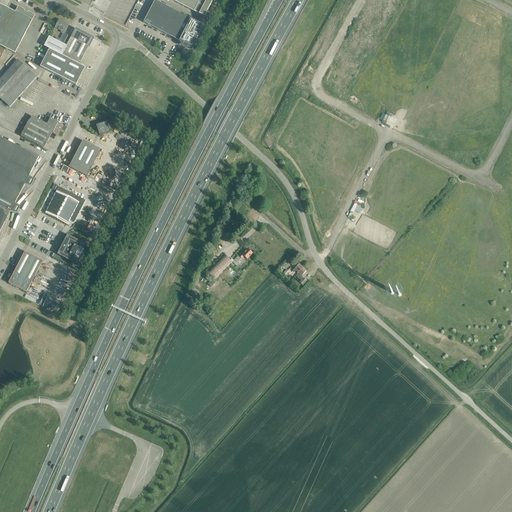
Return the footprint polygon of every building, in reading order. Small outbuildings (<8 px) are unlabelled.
[(190,19),(155,0),(143,22),(179,41),(178,41),(179,42),(179,41),(184,44),(184,43),(188,45),(187,45),(192,48),(192,49),(204,26),(190,19),(191,19),(190,18),(190,19)] [(187,0),(184,6),(189,9),(193,1),(190,0),(187,0)] [(209,0),(206,0),(203,7),(208,9),(212,1),(209,0)] [(198,4),(193,1),(189,9),(194,12),(198,4)] [(0,45),(15,53),(35,15),(18,6),(15,12),(0,4),(0,45)] [(194,12),(199,14),(203,7),(198,4),(194,12)] [(203,7),(199,14),(204,17),(208,9),(203,7)] [(55,27),(62,31),(61,32),(64,33),(68,25),(59,20),(55,27)] [(79,65),(93,38),(75,28),(71,37),(67,45),(66,46),(49,37),(44,46),(49,49),(40,67),(76,85),(85,67),(79,65)] [(0,79),(0,98),(10,107),(36,77),(17,60),(0,79)] [(382,122),(390,127),(391,125),(386,122),(389,116),(392,117),(393,115),(387,113),(386,115),(383,114),(380,119),(383,120),(382,122)] [(29,120),(21,136),(21,137),(36,144),(43,148),(45,144),(52,132),(53,133),(53,132),(55,129),(55,128),(56,126),(58,123),(58,122),(50,118),(46,116),(44,121),(46,122),(45,123),(32,116),(30,120),(29,120)] [(99,124),(96,125),(97,128),(99,136),(110,132),(106,122),(105,122),(99,124)] [(0,206),(10,211),(10,212),(11,212),(15,213),(16,213),(20,207),(19,206),(16,203),(15,203),(24,185),(31,186),(34,180),(33,179),(30,177),(30,176),(29,176),(39,157),(14,144),(0,137),(0,206)] [(100,150),(82,140),(69,167),(87,176),(100,150)] [(79,202),(56,191),(45,213),(67,225),(79,202)] [(0,231),(10,211),(0,206),(0,231)] [(59,249),(56,254),(76,265),(87,245),(67,235),(64,240),(63,241),(63,243),(62,243),(62,245),(61,244),(61,246),(60,246),(60,248),(59,249)] [(239,256),(237,259),(239,261),(241,259),(242,259),(244,257),(247,259),(252,253),(247,249),(242,255),(241,254),(239,256)] [(25,252),(18,265),(8,283),(26,292),(43,261),(25,252)] [(232,263),(224,254),(206,272),(215,280),(232,263)] [(306,271),(299,264),(292,271),(294,272),(295,270),(297,272),(296,273),(298,274),(299,274),(300,275),(297,278),(300,280),(303,277),(302,276),(306,271)]
